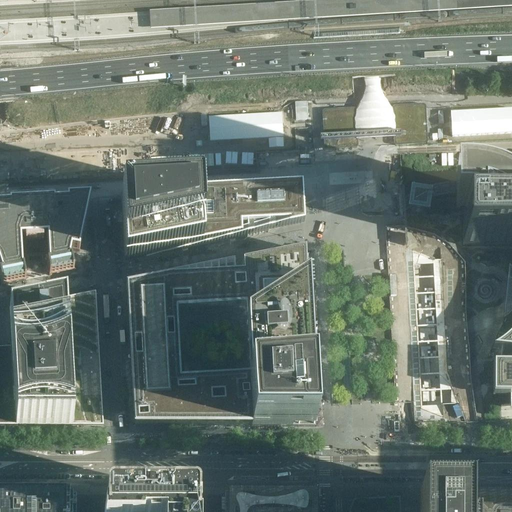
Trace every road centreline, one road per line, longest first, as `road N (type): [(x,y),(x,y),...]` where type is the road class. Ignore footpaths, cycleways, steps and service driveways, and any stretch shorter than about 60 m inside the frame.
road 1 (motorway): [(0,83),(511,49)]
road 2 (residential): [(104,184),(118,465)]
road 3 (residential): [(104,184),(290,176)]
road 4 (tertiary): [(275,465),(417,473),(444,465)]
road 5 (tertiary): [(444,465),(275,465)]
